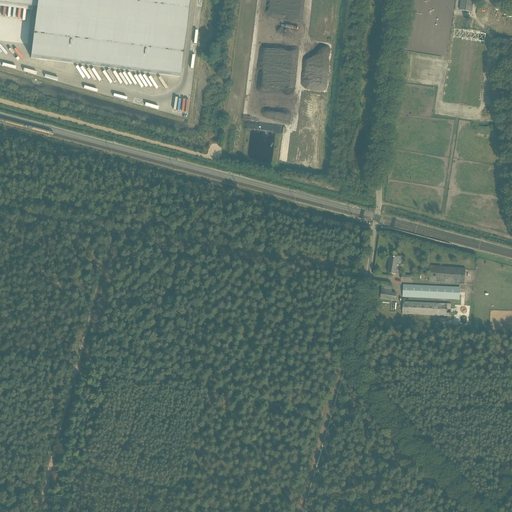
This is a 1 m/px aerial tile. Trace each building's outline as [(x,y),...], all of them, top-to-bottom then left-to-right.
[(0,0),(0,4),(37,9),(31,58),(180,77),(189,0),(0,0)] [(460,0),(459,11),(471,13),(473,0),(460,0)] [(480,105),(488,46),(485,41),(486,33),(455,28),(449,69),(448,68),(447,75),(448,75),(444,100),(480,105)] [(173,101),(173,113),(183,113),(184,101),(173,101)] [(390,261),(388,273),(393,274),(395,274),(396,266),(399,266),(399,263),(401,263),(402,258),(397,257),(397,258),(396,258),(395,258),(390,257),(389,261),(390,261)] [(429,282),(464,285),(466,269),(430,266),(429,282)] [(380,299),(395,301),(396,294),(391,293),(392,287),(382,285),(380,299)] [(404,285),(403,298),(405,298),(406,298),(459,301),(459,292),(460,288),(404,285)] [(402,310),(402,314),(450,317),(450,312),(451,304),(406,302),(405,302),(405,299),(403,299),(403,309),(402,310)]
